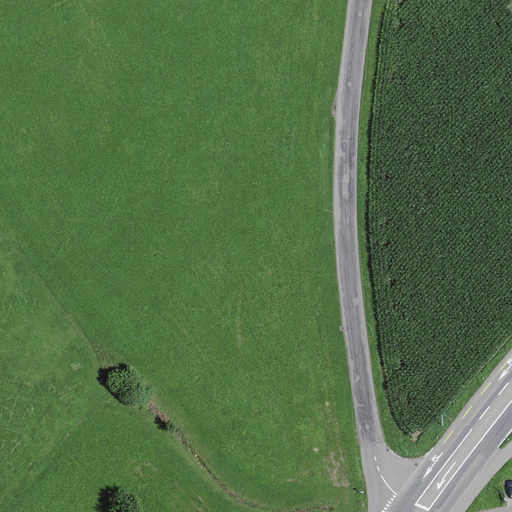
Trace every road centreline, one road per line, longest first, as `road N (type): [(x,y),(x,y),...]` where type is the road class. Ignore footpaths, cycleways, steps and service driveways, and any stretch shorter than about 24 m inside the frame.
road 1 (unclassified): [(360,0),(346,262),(375,460),(384,481),(421,511)]
road 2 (secondary): [(511,391),(421,511)]
